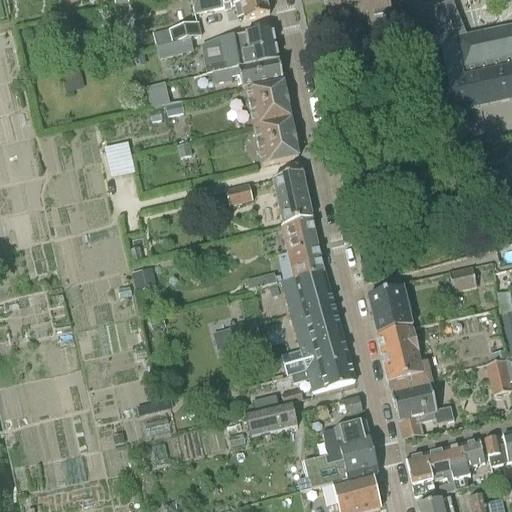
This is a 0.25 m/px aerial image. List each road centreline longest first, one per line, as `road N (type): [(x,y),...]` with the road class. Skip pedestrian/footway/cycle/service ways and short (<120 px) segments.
road 1 (unclassified): [(280,0),(388,457)]
road 2 (residential): [(388,457),(511,428)]
